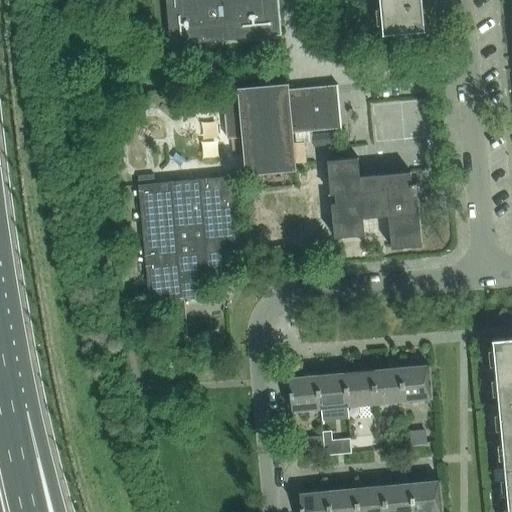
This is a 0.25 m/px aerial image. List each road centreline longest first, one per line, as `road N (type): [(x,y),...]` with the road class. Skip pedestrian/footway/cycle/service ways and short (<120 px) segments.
road 1 (residential): [(272,511),(258,353),(274,306),(297,296),(485,278)]
road 2 (residential): [(485,278),(459,0)]
